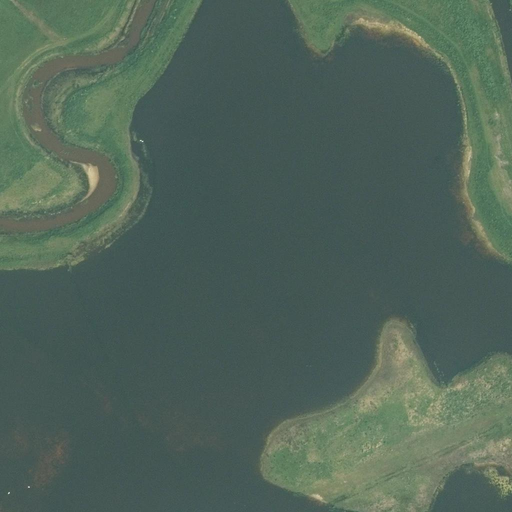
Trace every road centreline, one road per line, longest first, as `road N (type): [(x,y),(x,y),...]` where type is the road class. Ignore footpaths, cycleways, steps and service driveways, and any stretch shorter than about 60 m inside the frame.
road 1 (track): [(0,246),(75,235),(115,211),(128,188),(120,151),(69,124),(66,105),(134,68),(178,0)]
road 2 (track): [(119,0),(102,24),(45,48),(0,93)]
road 3 (track): [(478,0),(511,132)]
